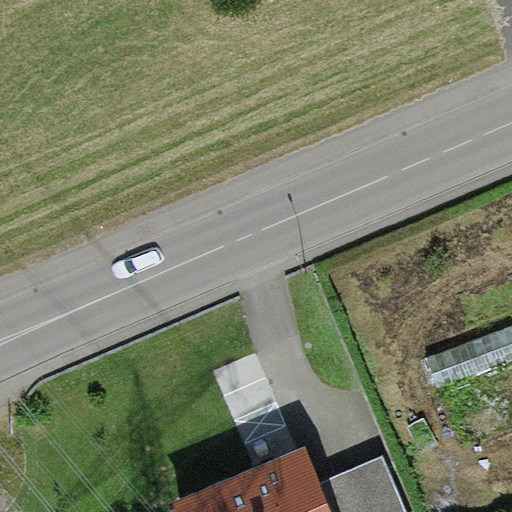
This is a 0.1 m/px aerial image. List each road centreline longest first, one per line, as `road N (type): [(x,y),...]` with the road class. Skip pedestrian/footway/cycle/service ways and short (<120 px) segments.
road 1 (secondary): [(511,117),(141,269)]
road 2 (secondary): [(0,351),(141,269)]
road 3 (secondary): [(141,269),(0,322)]
